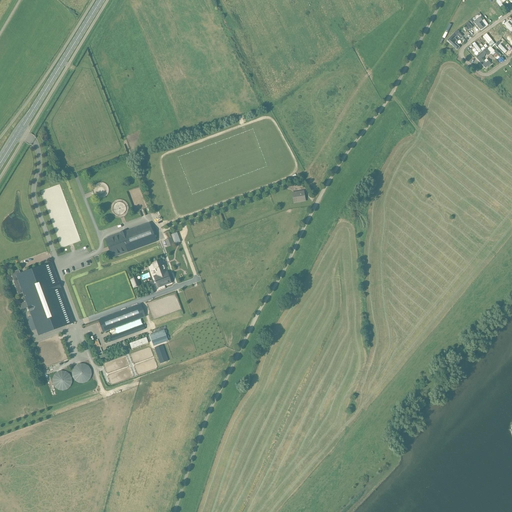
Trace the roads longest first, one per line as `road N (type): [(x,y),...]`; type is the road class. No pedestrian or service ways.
road 1 (unclassified): [(174,511),(201,426),(252,320),(347,148),(400,87),(447,0)]
road 2 (primary): [(20,130),(100,0)]
road 3 (unclassified): [(20,130),(35,143),(34,199),(59,267)]
road 4 (unclassified): [(59,267),(100,245),(75,176)]
